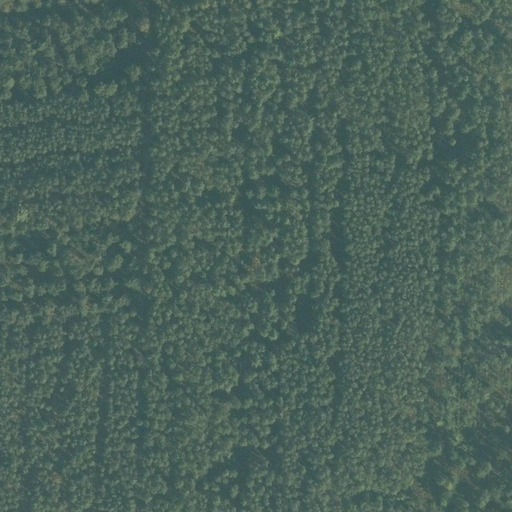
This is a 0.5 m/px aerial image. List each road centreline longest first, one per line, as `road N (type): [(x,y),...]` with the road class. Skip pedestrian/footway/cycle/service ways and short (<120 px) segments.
road 1 (track): [(140,299),(147,0)]
road 2 (track): [(140,299),(135,511)]
